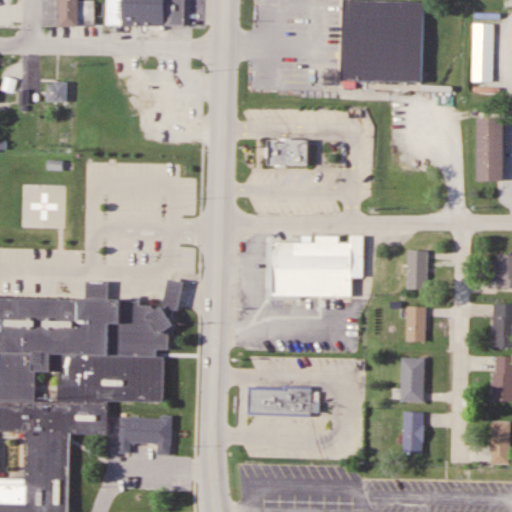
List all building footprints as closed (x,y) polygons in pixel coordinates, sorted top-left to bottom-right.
[(60,0),(60,26),(95,26),(94,0),(60,0)] [(111,0),(197,0),(197,24),(109,26),(111,0)] [(345,0),(367,0),(430,3),(427,92),(342,88),(345,0)] [(493,23),(473,23),(473,82),(493,82),(493,23)] [(92,102),(92,95),(112,95),(112,78),(77,78),(77,102),(92,102)] [(67,102),(67,82),(48,82),(48,102),(67,102)] [(126,117),(153,117),(153,96),(126,96),(126,117)] [(194,100),(164,100),(164,116),(194,116),(194,100)] [(478,182),(504,182),(504,119),(478,119),(478,182)] [(271,140),(271,165),(309,165),(309,140),(271,140)] [(269,298),(352,299),(352,277),(364,277),(364,236),(351,236),(351,243),(341,243),(341,236),(316,236),(316,237),(303,237),(303,242),(270,242),(269,298)] [(415,244),(414,282),(436,282),(436,245),(415,244)] [(511,249),(504,249),(503,283),(511,283),(511,249)] [(180,308),(182,283),(169,282),(167,307),(180,308)] [(0,511),(0,296),(173,300),(171,401),(109,400),(108,431),(71,430),(69,511),(0,511)] [(511,297),(503,297),(502,338),(511,338),(511,297)] [(413,300),(413,335),(433,335),(434,300),(413,300)] [(511,351),(504,351),(503,392),(511,392),(511,351)] [(409,352),(409,393),(432,393),(432,352),(409,352)] [(262,383),(260,403),(320,407),(322,380),(294,378),(294,385),(262,383)] [(409,404),(409,446),(431,446),(432,404),(409,404)] [(511,414),(500,414),(499,457),(511,457),(511,414)] [(173,418),(120,416),(118,453),(131,454),(131,444),(157,445),(156,455),(172,455),(173,418)]
